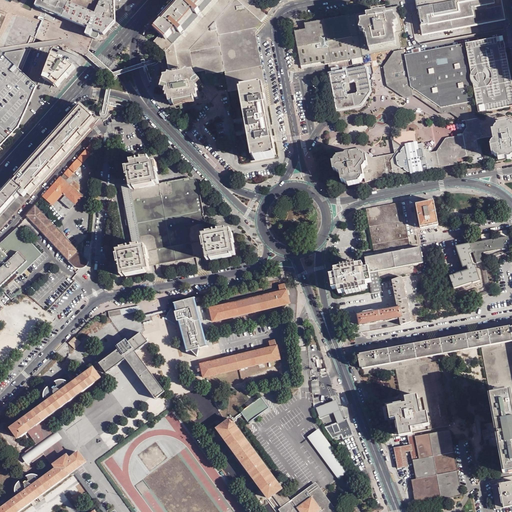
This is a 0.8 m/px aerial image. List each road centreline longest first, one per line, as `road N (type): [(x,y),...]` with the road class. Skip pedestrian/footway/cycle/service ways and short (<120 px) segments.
road 1 (tertiary): [(325,324),(398,511)]
road 2 (residential): [(313,3),(283,11),(275,30),(298,155)]
road 3 (residential): [(356,341),(511,313)]
road 4 (residential): [(94,283),(106,130)]
road 5 (unknown): [(494,33),(508,100),(455,109),(450,80)]
road 6 (residential): [(106,130),(97,130),(0,232)]
road 7 (residential): [(103,297),(249,270)]
road 8 (tertiary): [(0,131),(23,106),(56,0)]
road 9 (residential): [(0,398),(103,297)]
